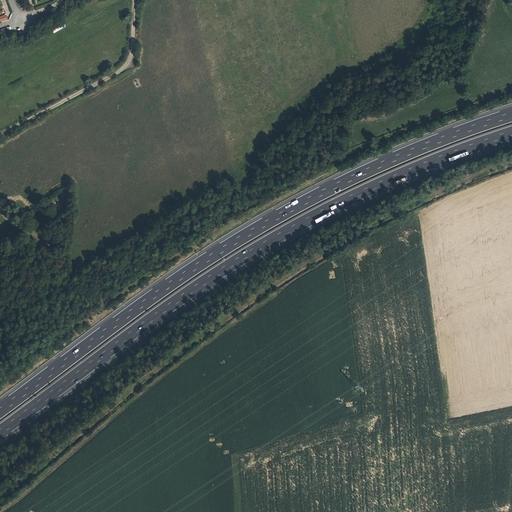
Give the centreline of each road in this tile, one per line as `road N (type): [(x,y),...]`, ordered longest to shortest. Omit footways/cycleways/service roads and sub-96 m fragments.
road 1 (motorway): [(0,432),(180,298),(305,219),(511,132)]
road 2 (motorway): [(511,115),(297,206),(167,286),(0,411)]
road 3 (track): [(337,252),(155,383),(0,511)]
road 4 (track): [(134,0),(123,67),(0,134)]
